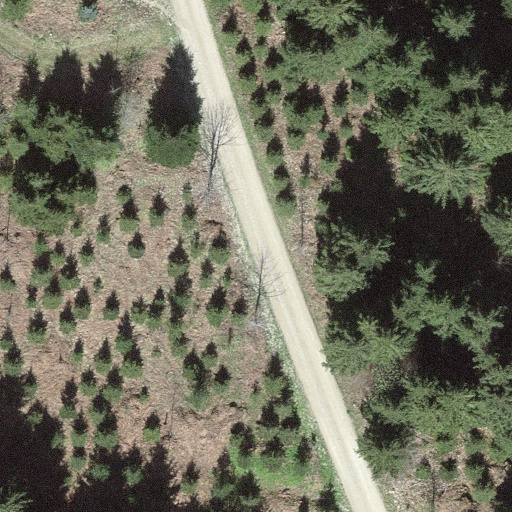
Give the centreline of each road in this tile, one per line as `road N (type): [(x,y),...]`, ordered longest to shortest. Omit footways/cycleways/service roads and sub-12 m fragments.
road 1 (track): [(372,511),(223,136),(184,0)]
road 2 (track): [(0,36),(41,57),(85,57),(190,22)]
